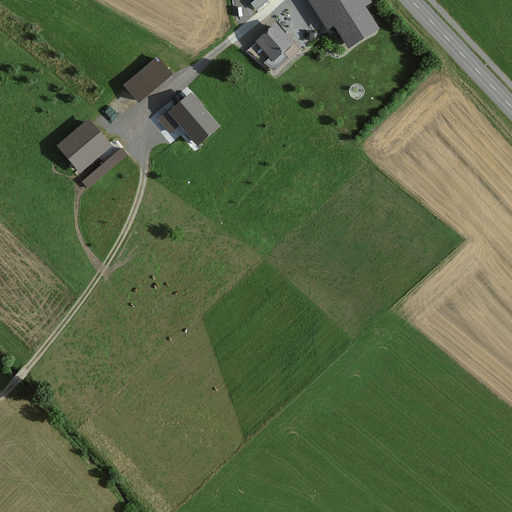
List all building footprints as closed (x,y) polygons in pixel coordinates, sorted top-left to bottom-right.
[(370,6),(366,0),(307,0),(327,32),(334,27),(348,50),(378,32),(364,9),(370,6)] [(285,39),(275,28),(255,46),(267,60),(262,65),(272,77),(303,49),(290,35),(285,39)] [(158,55),(124,86),(140,104),(175,73),(158,55)] [(198,78),(158,111),(168,125),(172,122),(178,129),(182,126),(198,145),(220,127),(204,108),(211,102),(203,92),(207,88),(198,78)] [(111,149),(88,123),(59,148),(81,174),(111,149)] [(124,149),(82,179),(87,187),(130,156),(124,149)]
